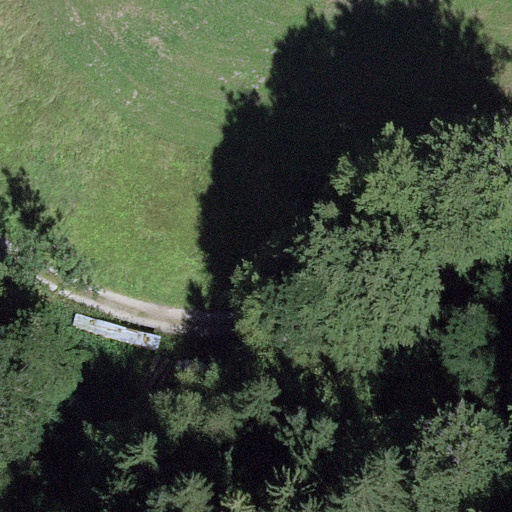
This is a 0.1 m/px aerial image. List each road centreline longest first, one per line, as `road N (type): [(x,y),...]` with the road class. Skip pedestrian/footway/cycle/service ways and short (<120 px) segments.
road 1 (track): [(0,255),(60,292),(125,311),(266,321),(320,302),(511,184)]
road 2 (track): [(77,511),(204,320)]
